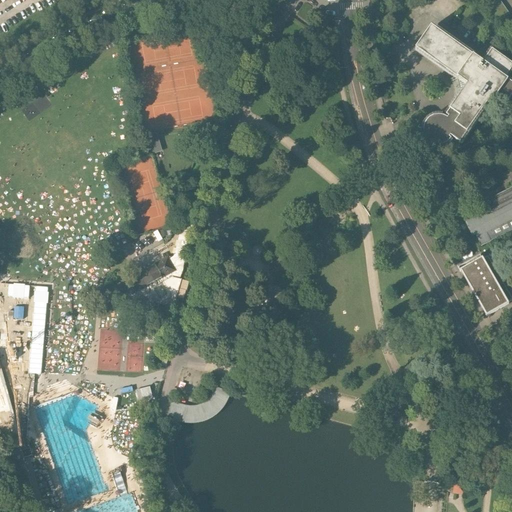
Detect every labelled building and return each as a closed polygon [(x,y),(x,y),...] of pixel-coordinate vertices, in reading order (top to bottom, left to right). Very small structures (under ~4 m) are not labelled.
[(510,15),(500,1),(486,10),(496,24),(510,15)] [(511,98),(511,82),(508,80),(511,74),(511,64),(492,50),(484,61),(433,24),(414,49),(466,86),(443,116),(436,116),(431,118),(424,124),(422,129),(422,133),(423,137),(424,140),(429,145),(434,147),(437,148),(440,148),(445,145),(451,139),(461,145),(494,101),(504,108),(511,98)] [(161,152),(156,135),(144,138),(149,155),(161,152)] [(511,190),(506,194),(492,201),(496,209),(489,212),(478,218),(477,215),(465,221),(473,237),(476,235),(482,246),(490,242),(490,241),(487,234),(492,232),(511,221),(511,190)] [(173,307),(183,272),(196,223),(189,221),(182,227),(173,257),(169,260),(168,258),(126,281),(128,284),(124,286),(122,283),(110,289),(116,300),(154,322),(160,303),(173,307)] [(487,234),(490,241),(511,230),(511,221),(492,232),(487,234)] [(156,230),(123,245),(131,265),(141,261),(138,254),(162,243),(156,230)] [(483,260),(482,258),(461,271),(488,317),(509,305),(508,303),(511,300),(511,299),(488,257),(483,260)] [(1,322),(2,290),(0,289),(0,325),(11,326),(11,322),(1,322)] [(8,454),(21,451),(0,369),(0,427),(1,427),(8,454)] [(181,420),(181,419),(184,408),(173,404),(170,416),(174,417),(174,418),(174,419),(174,420),(175,421),(176,421),(177,421),(178,421),(179,421),(180,421),(180,420),(181,420)] [(18,487),(31,484),(21,451),(8,454),(18,487)] [(466,484),(456,483),(454,494),(465,496),(466,484)] [(34,497),(31,487),(19,491),(22,501),(34,497)]
